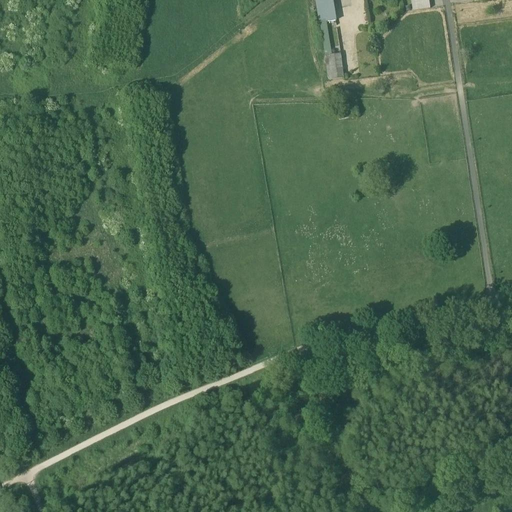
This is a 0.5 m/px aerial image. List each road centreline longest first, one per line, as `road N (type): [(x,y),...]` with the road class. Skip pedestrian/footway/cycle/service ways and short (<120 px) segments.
road 1 (track): [(26,476),(319,340),(511,295)]
road 2 (track): [(492,301),(449,12)]
